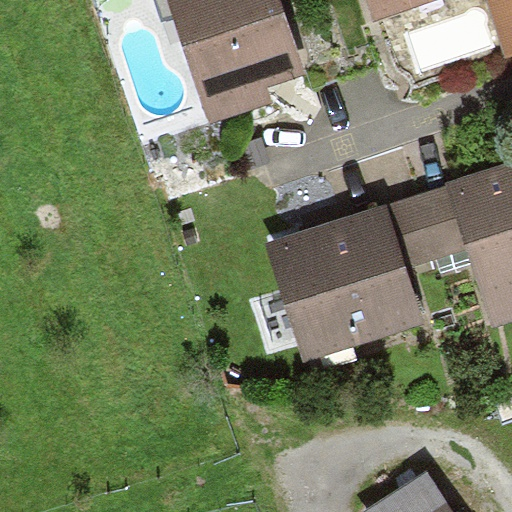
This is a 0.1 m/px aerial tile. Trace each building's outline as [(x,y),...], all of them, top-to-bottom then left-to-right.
[(156,0),(163,21),(175,17),(213,128),(278,106),(272,88),(309,76),(283,0),(156,0)] [(365,0),(374,22),(437,0),(365,0)] [(511,0),(487,0),(505,57),(511,54),(511,0)] [(511,167),(448,188),(467,248),(493,327),(511,320),(511,167)] [(387,208),(406,267),(467,248),(448,188),(387,208)] [(387,208),(271,243),(308,357),(422,320),(406,267),(387,208)] [(448,511),(429,481),(379,511),(448,511)]
